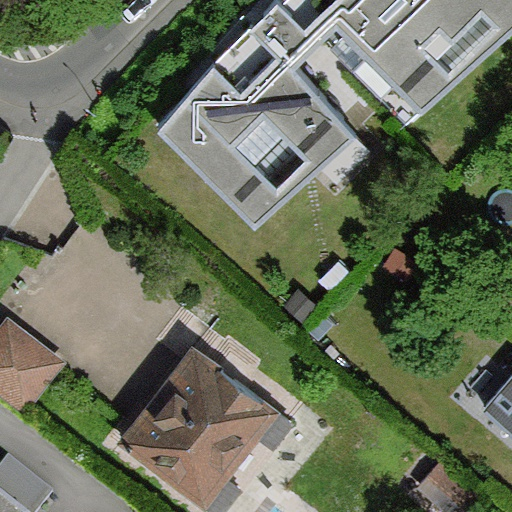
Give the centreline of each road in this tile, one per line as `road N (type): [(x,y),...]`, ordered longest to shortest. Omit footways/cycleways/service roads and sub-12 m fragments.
road 1 (residential): [(33,78),(71,69),(144,0)]
road 2 (residential): [(0,201),(37,138),(33,78)]
